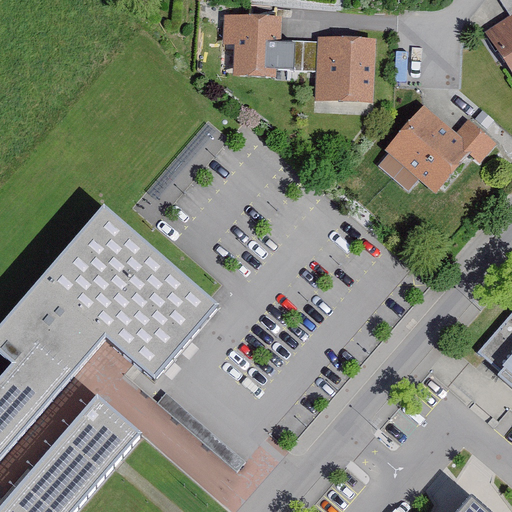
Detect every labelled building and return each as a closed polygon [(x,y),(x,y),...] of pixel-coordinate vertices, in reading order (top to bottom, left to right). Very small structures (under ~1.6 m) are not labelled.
[(511,82),(511,21),(484,41),(511,82)] [(279,52),(280,24),(223,23),(222,51),(233,52),(232,85),(277,87),(277,79),(291,80),(291,52),(279,52)] [(372,111),(374,47),(316,45),(316,48),(295,48),(294,72),(316,72),(315,109),(372,111)] [(456,142),(422,113),(384,157),(436,201),(468,163),(478,171),(495,151),(468,128),(456,142)] [(162,373),(222,305),(105,205),(0,327),(0,345),(17,360),(2,378),(0,376),(0,511),(81,511),(145,439),(96,397),(0,507),(0,461),(113,331),(162,373)] [(511,315),(476,356),(511,387),(511,315)] [(490,511),(473,497),(459,511),(490,511)]
